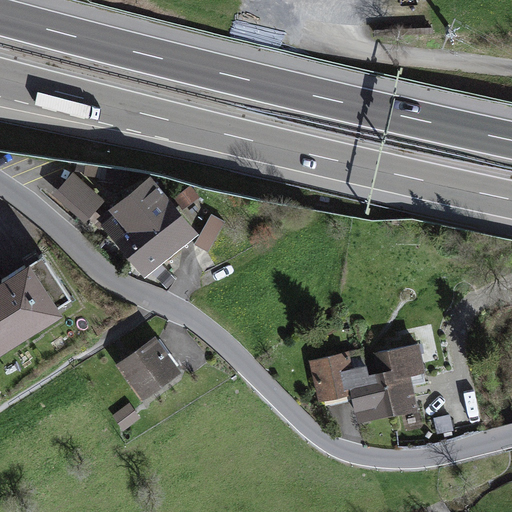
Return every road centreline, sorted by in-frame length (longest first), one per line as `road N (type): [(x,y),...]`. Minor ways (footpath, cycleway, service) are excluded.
road 1 (residential): [(0,181),(109,278),(193,317),(333,447),(401,460),(511,436)]
road 2 (motorway): [(0,78),(511,201)]
road 3 (motorway): [(511,139),(0,16)]
